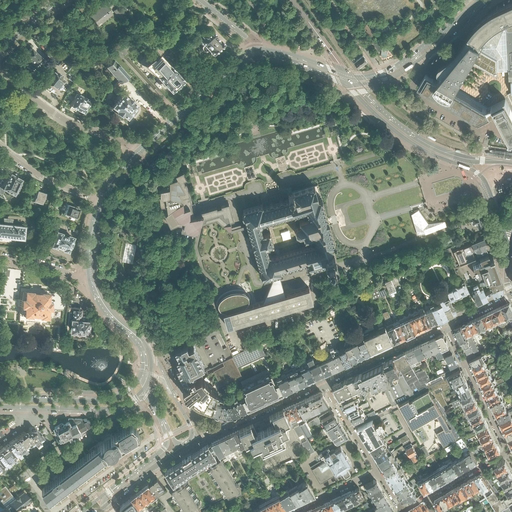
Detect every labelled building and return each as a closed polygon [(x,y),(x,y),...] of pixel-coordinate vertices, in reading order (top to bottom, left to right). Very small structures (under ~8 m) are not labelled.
[(96,26),(111,14),(101,2),(96,6),(98,8),(88,16),(91,19),(90,19),(91,21),(92,20),(96,26)] [(470,33),(466,39),(481,48),(497,58),(498,69),(509,68),(509,59),(509,50),(508,50),(508,39),(508,38),(508,28),(511,28),(511,3),(499,10),(494,12),(492,14),(489,15),(485,18),(481,22),(478,24),(477,25),(475,27),(476,27),(474,28),(473,29),(470,33)] [(124,17),(117,8),(113,11),(120,20),(124,17)] [(373,32),(366,23),(362,27),(369,36),(374,33),(374,32),(374,31),(373,32)] [(223,45),(219,40),(218,41),(216,40),(217,39),(215,37),(214,38),(213,36),(214,35),(210,31),(209,31),(208,29),(200,36),(201,38),(198,41),(199,42),(199,43),(200,45),(202,45),(202,46),(202,47),(201,47),(201,48),(201,49),(202,49),(202,50),(203,51),(204,51),(204,52),(205,52),(206,51),(207,51),(207,53),(209,54),(210,55),(211,55),(213,54),(214,54),(216,52),(216,51),(218,49),(219,49),(221,47),(221,46),(223,45)] [(165,35),(158,41),(161,44),(162,45),(163,43),(166,46),(170,41),(165,35)] [(383,48),(376,38),(371,41),(378,51),(383,48)] [(426,74),(418,87),(428,93),(478,123),(490,117),(495,114),(493,109),(487,111),(486,109),(454,90),(458,85),(459,86),(461,82),(471,64),(472,62),(473,61),(476,62),(498,75),(498,69),(497,58),(481,48),(466,39),(463,44),(460,48),(457,52),(453,56),(449,59),(445,63),(440,66),(439,67),(438,68),(438,69),(437,71),(438,72),(439,73),(440,74),(440,75),(438,78),(437,80),(426,74)] [(166,46),(169,50),(173,54),(173,53),(178,49),(177,48),(171,41),(170,41),(166,46)] [(132,62),(137,58),(125,45),(120,50),(118,48),(116,50),(118,52),(113,57),(149,95),(158,87),(155,84),(158,81),(154,77),(155,76),(153,75),(148,79),(132,62)] [(40,58),(30,48),(24,55),(33,65),(34,64),(36,64),(37,63),(36,62),(40,58)] [(49,48),(45,53),(51,59),(55,54),(49,49),(49,48)] [(177,57),(182,52),(178,48),(177,48),(178,49),(173,53),(177,57)] [(362,65),(367,61),(363,55),(356,61),(354,58),(352,59),(359,68),(362,66),(362,65)] [(176,76),(171,69),(170,70),(167,65),(166,66),(159,57),(147,68),(153,75),(155,76),(154,77),(158,81),(159,82),(158,83),(162,87),(163,86),(164,87),(168,91),(180,80),(176,76)] [(128,76),(117,64),(113,60),(105,67),(117,81),(119,84),(128,76)] [(75,76),(72,74),(74,72),(70,68),(66,73),(70,76),(68,79),(71,81),(75,76)] [(58,84),(62,79),(58,76),(59,74),(56,72),(55,74),(50,70),(46,75),(45,75),(44,77),(44,78),(40,83),(44,87),(43,89),(46,91),(47,89),(52,93),(56,87),(57,87),(58,86),(58,84)] [(131,100),(127,96),(126,97),(125,97),(125,98),(120,94),(119,93),(118,92),(117,90),(117,89),(117,88),(117,87),(118,85),(118,84),(119,84),(117,81),(116,82),(115,84),(114,85),(114,87),(113,88),(113,90),(114,92),(115,93),(116,95),(117,96),(118,96),(110,107),(111,108),(111,109),(113,111),(114,111),(115,111),(114,112),(119,116),(120,115),(125,119),(131,112),(132,112),(134,109),(134,107),(135,106),(130,102),(131,101),(130,101),(131,100)] [(82,113),(88,102),(84,99),(84,98),(75,93),(73,97),(74,98),(69,106),(82,113)] [(511,141),(511,111),(506,98),(491,106),(493,109),(495,114),(510,142),(511,141)] [(150,166),(153,170),(154,170),(158,166),(158,165),(155,161),(154,161),(150,165),(150,166)] [(166,179),(169,184),(166,186),(162,187),(160,187),(158,187),(160,199),(160,201),(161,206),(165,205),(167,209),(163,211),(171,227),(178,223),(183,224),(182,230),(193,233),(197,234),(199,234),(201,223),(216,218),(229,229),(231,231),(233,231),(243,228),(247,227),(251,239),(254,250),(260,270),(259,272),(259,275),(261,276),(262,275),(263,279),(271,276),(271,277),(272,278),(273,278),(264,301),(245,306),(246,304),(248,302),(249,300),(249,299),(249,298),(248,296),(248,295),(247,295),(246,294),(244,293),(243,293),(241,292),(238,292),(237,292),(234,292),(231,292),(228,293),(226,294),(225,295),(224,295),(222,298),(220,299),(219,300),(218,302),(218,303),(218,304),(218,306),(219,307),(219,308),(221,310),(224,311),(226,311),(226,312),(223,313),(227,327),(313,300),(308,287),(285,295),(283,286),(279,274),(280,273),(282,273),(283,272),(282,269),(288,267),(288,268),(290,269),(292,268),(293,266),(292,266),(298,264),(299,265),(300,266),(302,265),(303,263),(302,263),(308,261),(310,265),(310,267),(311,267),(314,266),(337,259),(333,246),(336,245),(330,226),(330,225),(329,221),(328,219),(328,218),(319,189),(319,188),(318,185),(292,193),(289,194),(288,194),(290,200),(284,202),(284,201),(283,201),(281,201),(280,202),(280,203),(274,205),(274,204),(273,204),(271,204),(270,206),(264,208),(263,205),(261,205),(259,206),(247,209),(245,210),(242,211),(243,214),(242,216),(243,218),(244,219),(245,219),(247,225),(242,226),(232,229),(230,227),(231,226),(230,222),(229,220),(234,219),(229,203),(221,205),(221,206),(217,208),(216,206),(202,211),(203,212),(194,215),(194,214),(194,213),(191,204),(191,202),(192,202),(189,193),(189,192),(186,182),(185,183),(183,179),(186,178),(183,171),(166,179)] [(15,187),(19,179),(13,176),(8,173),(7,173),(6,173),(4,176),(5,178),(6,178),(2,186),(0,185),(0,194),(1,193),(3,194),(3,197),(6,199),(7,197),(9,197),(10,197),(11,197),(12,196),(12,195),(14,193),(17,188),(15,187)] [(43,203),(46,194),(44,193),(35,190),(33,190),(32,193),(34,194),(31,201),(40,204),(41,202),(43,203)] [(74,218),(78,208),(67,204),(66,205),(64,204),(62,210),(64,210),(63,214),(70,217),(69,219),(73,221),(74,218)] [(418,210),(418,209),(411,214),(417,234),(425,234),(446,226),(444,221),(428,223),(424,217),(418,210)] [(482,223),(479,212),(474,214),(475,215),(470,217),(470,218),(471,218),(473,225),(477,224),(477,225),(478,225),(482,223)] [(135,235),(137,226),(138,225),(127,221),(124,231),(135,235)] [(0,236),(21,239),(22,226),(0,223),(0,236)] [(70,243),(71,237),(66,235),(66,234),(61,233),(60,233),(54,231),(54,232),(53,232),(50,239),(49,238),(47,244),(49,244),(48,246),(55,248),(55,246),(61,249),(61,250),(66,252),(68,246),(69,247),(70,243)] [(464,264),(476,259),(474,256),(472,251),(476,249),(478,254),(478,253),(481,252),(486,250),(484,245),(485,244),(483,239),(478,241),(453,251),(460,266),(464,264)] [(126,243),(123,258),(132,260),(135,244),(126,243)] [(497,267),(493,257),(489,258),(488,254),(483,255),(483,256),(479,258),(481,261),(472,264),(476,275),(478,274),(478,275),(479,277),(478,277),(477,277),(478,279),(479,283),(487,281),(501,279),(497,267)] [(464,264),(460,266),(458,267),(464,278),(464,279),(465,280),(467,279),(464,273),(467,272),(464,264)] [(464,278),(458,267),(457,267),(454,268),(455,270),(460,280),(464,278)] [(8,276),(9,270),(6,270),(6,271),(4,271),(4,274),(3,274),(4,269),(1,269),(0,276),(3,277),(2,277),(5,278),(5,277),(6,277),(6,276),(8,276)] [(390,279),(384,281),(385,282),(389,292),(390,292),(391,295),(396,292),(395,290),(395,289),(390,279)] [(502,285),(501,279),(487,281),(489,290),(490,289),(490,290),(502,285)] [(441,304),(437,306),(439,310),(443,319),(448,316),(459,311),(458,310),(457,306),(455,306),(454,305),(452,304),(450,300),(451,300),(450,299),(455,297),(461,294),(465,292),(466,293),(469,292),(468,291),(468,290),(464,282),(462,281),(461,281),(461,283),(460,283),(460,284),(457,285),(455,284),(451,286),(451,288),(449,290),(451,295),(449,296),(446,297),(445,298),(444,297),(440,299),(439,300),(441,304)] [(482,301),(478,291),(475,285),(474,285),(475,286),(473,286),(472,284),(467,285),(469,290),(470,289),(471,291),(476,302),(477,303),(482,301)] [(488,298),(484,290),(482,286),(479,288),(478,286),(477,284),(475,285),(478,291),(482,301),(488,298)] [(488,298),(502,291),(503,289),(502,285),(490,290),(490,289),(489,290),(488,290),(487,288),(484,290),(488,298)] [(46,323),(49,291),(41,290),(41,289),(30,288),(30,289),(21,288),(18,321),(46,323)] [(376,288),(371,290),(375,299),(381,297),(378,292),(376,288)] [(511,308),(509,303),(501,307),(505,315),(509,323),(510,326),(511,325),(511,308)] [(431,324),(437,322),(443,319),(439,310),(437,306),(435,307),(434,304),(431,306),(432,308),(425,311),(431,324)] [(509,323),(505,315),(501,307),(493,310),(487,313),(490,320),(493,325),(493,326),(499,323),(501,327),(509,323)] [(431,324),(425,311),(424,309),(423,309),(423,308),(422,309),(420,308),(419,309),(419,310),(418,310),(426,327),(431,324)] [(90,333),(91,321),(85,320),(86,319),(86,317),(85,316),(83,316),(82,317),(83,311),(74,310),(73,319),(73,320),(72,320),(71,320),(71,321),(71,322),(71,323),(72,324),(73,324),(72,331),(73,332),(74,333),(76,333),(77,332),(85,332),(86,334),(88,334),(89,333),(90,333)] [(426,327),(418,310),(417,311),(415,310),(413,311),(413,313),(420,329),(426,327)] [(399,339),(392,322),(387,311),(382,313),(385,319),(384,319),(385,322),(386,322),(387,324),(385,325),(391,337),(393,342),(399,339)] [(420,329),(413,313),(412,313),(411,314),(410,313),(408,314),(408,316),(415,332),(420,329)] [(493,325),(490,320),(487,313),(481,316),(487,327),(490,325),(490,326),(493,325)] [(415,332),(408,316),(399,320),(399,319),(399,320),(406,336),(415,332)] [(487,327),(481,316),(475,319),(478,326),(480,332),(483,330),(484,332),(483,332),(484,335),(487,334),(488,330),(487,327)] [(406,336),(399,320),(398,320),(398,319),(392,322),(399,339),(406,336)] [(481,332),(480,332),(478,326),(475,319),(468,322),(474,335),(475,337),(476,336),(475,334),(478,333),(481,332)] [(474,335),(468,322),(461,325),(469,341),(470,340),(473,338),(472,336),(474,335)] [(470,343),(469,341),(461,325),(455,328),(455,330),(463,347),(470,343)] [(391,342),(385,326),(378,329),(379,330),(375,332),(369,335),(368,334),(363,336),(362,336),(370,353),(392,342),(391,342)] [(511,326),(503,331),(504,335),(509,333),(510,335),(511,333),(511,326)] [(233,356),(217,328),(198,337),(212,364),(213,364),(214,366),(222,361),(232,357),(233,356)] [(453,353),(444,335),(442,334),(436,337),(445,357),(453,353)] [(370,353),(362,336),(357,338),(364,355),(370,353)] [(445,357),(436,337),(428,341),(434,353),(438,360),(445,357)] [(364,355),(357,338),(353,340),(352,339),(349,341),(349,342),(357,359),(364,355)] [(357,359),(349,342),(348,341),(345,342),(345,344),(344,344),(345,346),(352,361),(357,359)] [(434,353),(428,341),(421,344),(428,356),(434,353)] [(470,343),(463,347),(467,355),(474,352),(470,343)] [(204,366),(193,345),(188,348),(186,344),(176,349),(175,349),(179,358),(176,359),(180,367),(176,369),(183,382),(193,376),(196,375),(194,371),(204,366)] [(428,356),(421,344),(414,347),(420,359),(421,359),(423,359),(428,356)] [(338,368),(330,350),(325,353),(322,346),(320,347),(324,355),(331,371),(338,368)] [(352,361),(345,346),(338,349),(338,350),(345,364),(352,361)] [(414,347),(405,352),(413,366),(422,362),(420,359),(414,347)] [(492,357),(500,353),(498,347),(478,356),(476,357),(469,360),(471,364),(472,366),(485,360),(492,357)] [(340,365),(336,357),(340,355),(344,364),(344,365),(345,365),(345,364),(338,350),(337,350),(336,349),(334,350),(334,351),(333,348),(330,350),(338,368),(338,367),(337,366),(340,365)] [(427,374),(424,368),(420,370),(420,368),(416,370),(413,366),(405,352),(393,357),(413,389),(417,387),(419,391),(420,391),(428,386),(424,382),(430,379),(427,374)] [(476,357),(474,352),(467,355),(469,360),(476,357)] [(325,374),(318,361),(314,353),(311,354),(312,357),(307,360),(309,364),(315,378),(325,374)] [(458,364),(453,353),(445,357),(451,368),(458,364)] [(331,371),(324,355),(321,356),(322,356),(319,357),(320,360),(318,361),(325,374),(331,371)] [(232,357),(222,361),(224,365),(213,371),(221,386),(241,376),(232,357)] [(413,389),(393,357),(381,363),(382,364),(380,365),(379,364),(359,374),(360,374),(357,376),(356,376),(356,375),(355,375),(356,377),(356,379),(361,389),(362,389),(364,388),(365,391),(367,390),(369,389),(368,388),(370,387),(370,386),(373,385),(373,386),(376,385),(377,386),(380,385),(382,384),(391,404),(386,407),(386,408),(395,404),(415,393),(413,389)] [(475,372),(487,366),(485,360),(472,366),(475,372)] [(315,378),(309,364),(304,366),(304,365),(303,366),(300,368),(307,382),(315,378)] [(307,382),(300,368),(299,365),(295,367),(295,366),(292,368),(300,385),(307,382)] [(491,373),(490,371),(490,369),(490,368),(488,368),(487,366),(475,372),(478,379),(491,373)] [(300,385),(292,368),(288,370),(288,368),(284,370),(284,371),(285,372),(292,389),(300,385)] [(444,391),(454,386),(454,385),(465,379),(461,370),(452,374),(450,370),(444,373),(430,379),(424,382),(428,386),(435,397),(437,399),(442,406),(442,407),(447,404),(444,398),(446,397),(444,391)] [(292,389),(285,372),(284,371),(283,371),(284,373),(281,375),(281,377),(277,379),(278,379),(277,380),(283,393),(292,389)] [(481,385),(493,379),(491,373),(478,379),(481,385)] [(283,393),(277,380),(274,381),(271,374),(246,386),(249,392),(241,396),(247,409),(283,393)] [(361,389),(356,379),(356,377),(355,375),(347,379),(354,393),(359,391),(358,388),(359,388),(359,389),(361,389)] [(216,398),(219,392),(214,390),(212,389),(213,388),(210,386),(208,384),(209,383),(206,381),(204,378),(203,379),(201,376),(195,379),(193,376),(183,382),(185,387),(182,388),(184,391),(183,391),(186,396),(187,398),(188,399),(189,400),(190,402),(191,403),(193,405),(195,406),(197,408),(198,408),(199,409),(211,412),(216,398)] [(495,385),(494,383),(496,382),(494,378),(493,379),(481,385),(484,391),(495,385)] [(354,393),(347,379),(340,382),(347,397),(352,395),(353,396),(355,395),(354,393)] [(468,386),(466,380),(465,379),(454,385),(454,386),(456,390),(457,389),(458,391),(468,386)] [(347,397),(340,382),(334,385),(333,388),(339,397),(340,400),(341,400),(345,398),(347,397)] [(500,391),(497,385),(495,385),(484,391),(487,397),(498,392),(500,391)] [(472,392),(468,386),(458,391),(461,398),(472,392)] [(412,397),(399,404),(404,412),(408,420),(408,419),(413,427),(436,414),(445,428),(436,433),(443,446),(444,448),(445,447),(456,440),(462,437),(458,431),(456,427),(454,424),(450,419),(446,412),(442,407),(442,406),(437,399),(435,397),(433,398),(429,390),(413,399),(412,397)] [(329,404),(324,396),(322,394),(323,394),(322,393),(319,392),(314,395),(320,408),(329,404)] [(462,405),(475,399),(472,392),(461,398),(451,402),(455,409),(462,405)] [(491,404),(503,398),(503,397),(503,396),(502,394),(501,393),(499,394),(498,392),(487,397),(491,404)] [(320,408),(314,395),(304,399),(310,413),(311,414),(320,409),(320,408)] [(247,409),(241,396),(235,398),(241,412),(247,409)] [(219,415),(224,400),(216,398),(211,412),(211,413),(211,414),(213,414),(214,414),(218,415),(219,415)] [(241,412),(235,398),(232,400),(231,401),(231,402),(230,403),(230,416),(231,416),(233,415),(233,416),(236,414),(236,415),(241,412)] [(359,405),(357,402),(360,401),(358,398),(357,399),(356,399),(350,402),(344,405),(347,411),(359,405)] [(504,405),(505,404),(506,403),(505,400),(504,400),(503,398),(491,404),(493,410),(504,405)] [(230,416),(230,403),(229,399),(228,399),(228,402),(227,402),(227,401),(224,400),(219,415),(223,416),(226,417),(226,416),(228,417),(230,416)] [(310,413),(304,399),(300,402),(300,401),(296,403),(306,421),(306,422),(308,421),(306,415),(310,413)] [(478,405),(475,399),(462,405),(465,411),(478,405)] [(363,411),(362,408),(369,405),(367,401),(359,405),(347,411),(351,417),(363,411)] [(312,435),(305,422),(306,421),(296,403),(296,404),(296,403),(296,404),(295,405),(292,406),(293,407),(288,409),(287,408),(285,410),(284,409),(283,409),(283,410),(288,419),(287,419),(289,423),(290,423),(291,423),(296,432),(308,454),(314,451),(307,438),(312,435)] [(478,405),(465,411),(465,412),(468,418),(481,412),(478,405)] [(504,405),(493,410),(496,416),(508,411),(504,405)] [(511,415),(511,408),(508,411),(496,416),(499,422),(511,415)] [(288,432),(288,431),(285,425),(290,423),(289,423),(287,419),(288,419),(283,410),(283,409),(269,416),(273,425),(271,426),(269,422),(266,424),(264,421),(260,423),(261,426),(257,428),(259,431),(257,432),(253,423),(238,430),(245,444),(250,442),(251,444),(252,448),(252,447),(253,448),(259,445),(260,448),(262,451),(262,452),(263,452),(263,454),(266,452),(265,451),(285,441),(284,440),(283,437),(286,435),(285,433),(288,432)] [(355,423),(375,413),(374,411),(366,415),(364,413),(363,411),(351,417),(352,418),(355,423)] [(343,428),(338,419),(334,412),(331,414),(330,414),(321,420),(325,427),(324,427),(329,436),(330,436),(332,440),(333,439),(335,442),(348,435),(343,428)] [(484,418),(481,412),(468,418),(471,425),(478,422),(484,418)] [(511,423),(511,415),(499,422),(502,428),(511,423)] [(86,430),(89,426),(91,425),(91,423),(89,421),(88,420),(87,419),(75,418),(74,419),(74,418),(68,418),(68,419),(69,421),(63,424),(70,438),(86,430)] [(488,425),(485,418),(484,418),(478,422),(471,425),(475,431),(478,429),(488,425)] [(385,439),(378,429),(379,428),(380,430),(382,429),(382,428),(383,428),(385,427),(385,426),(382,421),(382,422),(381,421),(379,422),(380,423),(379,423),(377,424),(378,426),(377,427),(373,420),(359,429),(368,445),(370,448),(370,447),(381,441),(385,439)] [(70,438),(63,424),(63,423),(59,425),(55,427),(56,429),(57,432),(56,433),(59,438),(56,440),(59,445),(63,443),(62,440),(65,438),(66,440),(70,438)] [(511,430),(511,423),(502,428),(505,434),(511,430)] [(51,501),(109,456),(111,454),(110,453),(112,453),(113,453),(115,452),(116,451),(117,450),(118,448),(118,449),(121,447),(121,448),(140,437),(139,435),(138,432),(138,431),(136,429),(135,428),(133,426),(132,424),(114,436),(113,436),(114,436),(111,438),(111,440),(109,440),(108,440),(107,441),(106,442),(105,444),(103,443),(101,445),(100,445),(42,489),(43,491),(47,496),(50,500),(51,501)] [(491,431),(488,425),(478,429),(475,431),(478,437),(491,431)] [(41,441),(43,440),(41,438),(38,434),(37,431),(36,431),(33,427),(33,428),(33,427),(31,427),(29,428),(29,430),(29,431),(28,432),(26,434),(38,450),(41,454),(45,451),(40,444),(40,443),(40,442),(41,441)] [(245,444),(238,430),(233,433),(241,448),(246,445),(245,444)] [(494,438),(492,434),(491,431),(478,437),(479,439),(479,440),(480,441),(481,444),(494,438)] [(38,450),(26,434),(24,432),(19,435),(15,438),(25,450),(29,447),(28,446),(31,444),(35,448),(34,449),(36,452),(38,450)] [(241,448),(233,433),(230,434),(226,436),(235,454),(238,459),(245,455),(241,448)] [(406,434),(399,438),(402,443),(403,443),(403,444),(403,445),(408,442),(410,440),(409,440),(409,439),(406,434)] [(235,454),(226,436),(221,438),(218,440),(226,454),(228,457),(231,456),(235,454)] [(475,458),(474,455),(470,450),(467,446),(462,437),(456,440),(458,444),(460,447),(461,450),(464,455),(470,465),(477,461),(475,458)] [(25,450),(15,438),(9,443),(19,456),(22,453),(23,455),(26,452),(25,450)] [(497,444),(494,438),(481,444),(481,446),(482,448),(483,448),(485,450),(497,444)] [(228,457),(226,454),(218,440),(214,442),(212,443),(220,457),(220,458),(222,457),(224,461),(229,458),(228,457)] [(454,447),(458,444),(456,440),(445,447),(448,451),(454,448),(454,447)] [(374,454),(386,446),(387,445),(389,444),(387,441),(386,442),(384,442),(382,443),(381,441),(370,447),(374,454)] [(419,457),(415,449),(412,445),(411,443),(411,442),(404,446),(412,459),(413,461),(419,457)] [(19,456),(9,443),(4,447),(3,447),(12,459),(15,457),(17,459),(20,457),(19,456)] [(197,468),(204,464),(211,460),(212,462),(220,457),(212,443),(208,445),(208,444),(205,446),(202,448),(200,449),(200,450),(191,456),(191,455),(182,461),(173,467),(170,468),(167,470),(165,472),(169,478),(172,483),(174,486),(181,482),(179,480),(191,472),(192,472),(197,469),(197,468)] [(500,451),(497,444),(485,450),(485,452),(488,457),(500,451)] [(424,445),(420,448),(425,457),(430,455),(424,445)] [(378,461),(392,452),(393,451),(392,450),(391,450),(389,447),(387,447),(386,446),(374,454),(378,461)] [(12,459),(3,447),(1,449),(0,450),(0,455),(6,462),(9,460),(11,462),(13,460),(12,459)] [(346,467),(351,464),(341,447),(334,450),(333,449),(330,451),(328,448),(319,454),(322,459),(323,458),(325,461),(321,463),(320,461),(311,467),(321,483),(335,474),(337,476),(342,473),(345,478),(351,474),(346,467)] [(449,457),(461,450),(460,447),(448,455),(449,457)] [(382,467),(395,459),(396,458),(392,452),(378,461),(382,467)] [(470,465),(464,455),(461,457),(460,456),(458,457),(464,469),(470,465)] [(212,465),(209,467),(228,495),(235,492),(236,493),(241,490),(239,487),(237,484),(233,478),(229,472),(225,465),(220,458),(220,457),(212,462),(214,464),(212,465)] [(412,459),(410,461),(414,468),(417,466),(415,464),(420,461),(421,460),(419,457),(413,461),(412,459)] [(464,469),(458,457),(456,458),(457,459),(453,462),(459,472),(464,469)] [(459,472),(453,462),(451,459),(450,458),(445,462),(445,463),(446,464),(440,467),(447,479),(451,477),(453,476),(452,476),(456,474),(459,472)] [(405,473),(402,469),(400,466),(400,465),(399,464),(398,464),(398,463),(398,461),(397,459),(395,459),(382,467),(391,482),(405,473)] [(511,475),(505,461),(494,466),(498,474),(495,475),(497,478),(499,482),(501,481),(511,475)] [(447,479),(440,467),(434,471),(441,483),(445,481),(447,480),(447,479)] [(29,476),(25,470),(18,475),(22,480),(29,476)] [(441,483),(434,471),(428,475),(435,487),(435,486),(435,487),(437,485),(441,483)] [(396,489),(408,482),(406,478),(407,478),(405,473),(391,482),(396,489)] [(497,496),(481,473),(482,473),(481,473),(473,477),(473,478),(481,490),(486,496),(487,498),(495,511),(498,511),(504,508),(506,510),(509,508),(511,511),(511,508),(510,504),(509,502),(507,499),(504,500),(504,498),(501,500),(500,498),(498,499),(497,496)] [(435,487),(428,475),(423,478),(431,489),(433,488),(435,487)] [(511,484),(511,475),(501,481),(505,488),(511,484)] [(166,490),(158,480),(157,478),(154,480),(154,481),(153,482),(162,493),(166,490)] [(431,489),(423,478),(417,481),(421,488),(419,490),(420,492),(417,494),(418,497),(425,493),(431,489)] [(478,491),(481,490),(473,478),(467,481),(475,494),(478,491)] [(277,487),(272,479),(270,480),(276,490),(277,493),(279,492),(276,487),(277,487)] [(369,492),(379,485),(377,482),(377,481),(376,481),(376,480),(375,480),(374,480),(373,480),(364,485),(369,492)] [(162,493),(153,482),(152,481),(149,484),(150,484),(149,485),(157,497),(162,493)] [(315,495),(306,481),(297,486),(304,500),(305,499),(315,495)] [(400,496),(414,488),(414,487),(413,485),(411,485),(408,481),(408,482),(396,489),(398,493),(400,496)] [(475,494),(467,481),(461,485),(468,497),(473,495),(475,498),(477,497),(475,494)] [(174,486),(172,488),(173,490),(175,494),(177,496),(181,502),(185,509),(186,511),(193,511),(194,511),(201,508),(185,483),(182,484),(181,482),(174,486)] [(511,493),(511,484),(505,488),(503,489),(507,496),(508,496),(511,493)] [(0,511),(12,511),(23,503),(25,505),(28,504),(30,502),(28,498),(22,491),(13,497),(12,496),(4,485),(0,487),(0,511)] [(12,493),(17,489),(14,485),(8,489),(12,493)] [(157,497),(149,485),(148,485),(146,486),(142,489),(150,500),(151,501),(157,497)] [(304,500),(297,486),(296,485),(289,489),(287,485),(285,486),(287,489),(288,490),(294,504),(296,504),(304,500)] [(383,492),(379,485),(369,492),(373,498),(383,492)] [(465,500),(468,497),(461,485),(454,489),(453,489),(460,501),(464,499),(465,500)] [(363,495),(359,487),(354,490),(359,498),(363,495)] [(416,498),(414,494),(415,493),(413,489),(414,488),(400,496),(400,497),(403,501),(404,503),(405,503),(406,504),(408,503),(416,498)] [(150,500),(142,489),(140,491),(136,494),(144,504),(146,503),(147,503),(148,503),(149,501),(150,500)] [(294,504),(288,490),(287,489),(278,495),(285,509),(286,508),(294,504)] [(460,501),(453,489),(452,490),(448,492),(455,504),(457,507),(462,504),(460,501)] [(359,498),(354,490),(342,495),(348,505),(348,506),(354,504),(360,502),(360,501),(359,498)] [(387,498),(386,496),(385,494),(383,492),(384,492),(383,492),(373,498),(370,500),(374,506),(387,498)] [(455,504),(448,492),(443,496),(449,505),(451,504),(454,505),(455,504)] [(144,504),(136,494),(134,495),(130,498),(138,508),(139,509),(141,509),(142,508),(142,506),(145,505),(144,504)] [(285,509),(278,495),(272,498),(279,511),(280,511),(284,509),(285,509)] [(348,505),(342,495),(336,498),(342,508),(348,505)] [(278,511),(279,511),(272,498),(271,496),(270,497),(271,499),(265,502),(270,511),(278,511)] [(449,505),(443,496),(438,499),(445,509),(450,506),(449,505)] [(133,511),(138,508),(130,498),(124,504),(122,505),(122,506),(121,507),(120,508),(120,510),(119,511),(133,511)] [(342,508),(336,498),(330,501),(336,511),(337,511),(342,510),(342,508)] [(394,510),(394,509),(393,508),(393,509),(387,498),(374,506),(375,507),(374,509),(375,511),(392,511),(393,511),(392,511),(393,511),(394,511),(394,510)] [(445,509),(438,499),(435,501),(434,501),(434,502),(434,503),(439,511),(443,511),(446,511),(445,509)] [(336,511),(330,501),(324,504),(328,511),(336,511)] [(270,511),(265,502),(259,505),(260,507),(262,511),(270,511)] [(370,509),(366,502),(363,504),(365,507),(367,511),(368,511),(374,509),(373,507),(370,509)]
